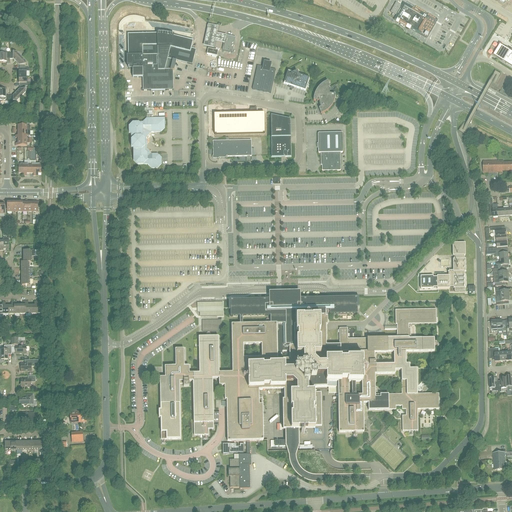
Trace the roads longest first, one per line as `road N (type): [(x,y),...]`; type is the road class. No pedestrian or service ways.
road 1 (primary): [(150,0),(252,19),(397,74)]
road 2 (tertiary): [(96,477),(106,455),(101,258)]
road 3 (primary): [(436,72),(351,35),(232,0)]
road 4 (residential): [(203,166),(201,110),(213,95),(295,111),(299,154),(291,166)]
road 5 (unclassified): [(500,486),(315,500)]
road 6 (tertiary): [(105,180),(103,21)]
road 7 (tertiary): [(91,21),(93,179)]
